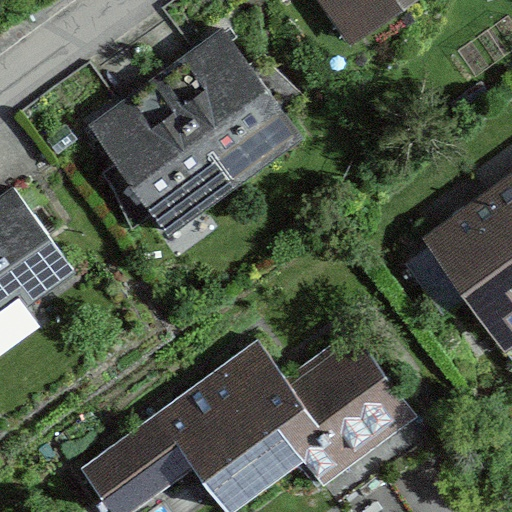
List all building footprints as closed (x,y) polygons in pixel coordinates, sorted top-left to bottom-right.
[(325,0),(342,23),(371,1),(378,11),(394,0),(325,0)] [(223,28),(157,76),(235,183),(301,136),(223,28)] [(170,231),(235,183),(157,76),(92,124),(170,231)] [(511,182),(493,196),(511,222),(511,182)] [(0,346),(38,319),(25,303),(73,268),(13,187),(0,196),(0,346)] [(511,340),(511,222),(493,196),(436,237),(511,340)] [(257,337),(220,365),(221,367),(82,466),(102,494),(96,499),(102,508),(109,503),(115,511),(128,511),(195,463),(229,509),(304,455),(338,503),(325,511),(401,511),(375,476),(438,429),(404,383),(397,388),(353,327),(349,329),(354,335),(304,372),(299,366),(271,387),(260,372),(275,361),(257,337)]
